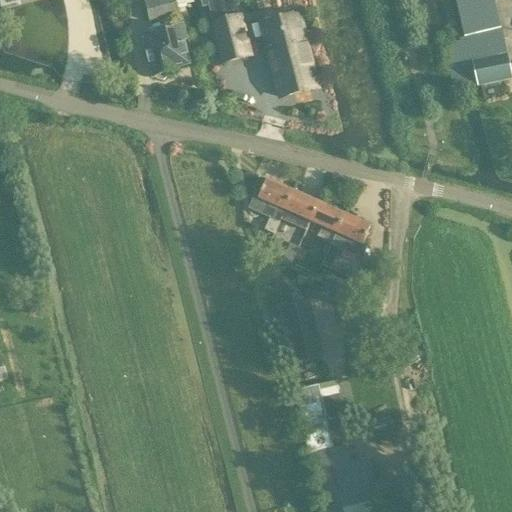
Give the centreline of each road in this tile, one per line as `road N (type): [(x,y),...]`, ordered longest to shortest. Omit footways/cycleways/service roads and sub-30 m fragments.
road 1 (unclassified): [(511,213),(0,84)]
road 2 (unknown): [(422,189),(395,229),(391,281),(448,511)]
